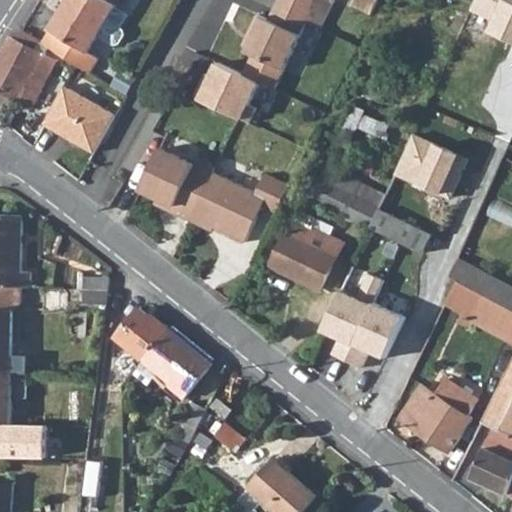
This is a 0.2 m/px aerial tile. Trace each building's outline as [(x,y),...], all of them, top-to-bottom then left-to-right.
[(57,34),(49,46),(88,71),(96,56),(88,51),(99,33),(115,42),(120,41),(125,32),(124,27),(121,25),(128,13),(116,5),(108,0),(69,0),(52,30),(57,34)] [(250,31),(257,34),(251,47),(248,51),(253,54),(243,75),(255,81),(275,89),(308,22),(321,29),(335,0),(279,0),(270,20),(259,14),(250,31)] [(378,0),(353,0),(352,4),(372,13),(378,0)] [(511,0),(478,0),(474,10),(499,21),(493,34),(511,42),(511,0)] [(16,38),(34,48),(39,40),(21,29),(16,38)] [(244,44),(251,47),(257,34),(250,31),(244,44)] [(0,92),(14,99),(31,108),(57,60),(34,48),(16,38),(10,36),(0,54),(0,92)] [(214,61),(194,103),(235,123),(255,81),(243,75),(214,61)] [(64,86),(44,123),(95,150),(109,128),(117,114),(64,86)] [(376,131),(361,166),(373,171),(389,136),(376,131)] [(416,135),(397,176),(452,202),(471,161),(416,135)] [(193,214),(212,173),(215,167),(198,158),(195,164),(161,147),(141,186),(174,203),(171,209),(189,218),(192,214),(193,214)] [(370,226),(379,208),(385,195),(322,165),(307,196),(370,226)] [(193,214),(208,221),(228,180),(212,173),(193,214)] [(208,221),(213,223),(213,226),(245,242),(264,205),(277,212),(290,185),(266,173),(256,193),(228,180),(208,221)] [(511,192),(502,190),(495,215),(511,219),(511,192)] [(370,226),(422,252),(432,235),(393,215),(379,208),(370,226)] [(311,227),(315,219),(299,212),(273,267),(321,290),(344,243),(336,240),(311,227)] [(0,286),(24,287),(31,287),(31,272),(22,271),(24,215),(0,214),(0,286)] [(311,227),(336,240),(340,231),(315,219),(311,227)] [(371,275),(359,301),(345,295),(327,335),(342,341),(334,358),(363,370),(370,355),(387,362),(406,321),(375,308),(387,282),(371,275)] [(84,289),(110,290),(111,277),(84,277),(84,289)] [(0,286),(0,308),(14,309),(24,304),(24,287),(0,286)] [(84,289),(83,303),(108,303),(110,290),(84,289)] [(471,318),(511,340),(511,309),(484,295),(471,318)] [(0,370),(13,371),(14,309),(0,308),(0,370)] [(144,359),(170,328),(153,315),(151,316),(140,308),(117,338),(144,359)] [(159,372),(169,380),(167,382),(184,396),(212,363),(195,350),(193,351),(185,344),(186,341),(170,328),(144,359),(134,372),(149,384),(159,372)] [(511,362),(500,386),(511,391),(511,362)] [(0,370),(0,422),(11,423),(12,397),(13,371),(0,370)] [(12,397),(28,397),(28,372),(13,371),(12,397)] [(231,393),(257,413),(272,393),(245,372),(231,393)] [(400,419),(451,452),(473,417),(469,415),(480,400),(447,379),(436,395),(422,385),(400,419)] [(475,472),(491,480),(488,484),(508,494),(511,486),(511,391),(500,386),(482,422),(496,428),(475,472)] [(179,437),(190,443),(204,417),(210,407),(211,405),(195,397),(183,420),(187,422),(179,437)] [(213,406),(226,416),(232,410),(219,400),(213,406)] [(11,423),(0,422),(0,456),(45,457),(47,424),(11,423)] [(217,434),(237,450),(247,439),(225,422),(217,434)] [(196,441),(208,448),(214,439),(202,432),(196,441)] [(167,459),(177,465),(183,455),(190,443),(179,437),(167,459)] [(267,499),(282,511),(302,511),(318,495),(276,458),(242,498),(257,510),(267,499)] [(473,477),(488,484),(491,480),(475,472),(473,477)] [(0,511),(11,511),(14,482),(0,481),(0,511)]
